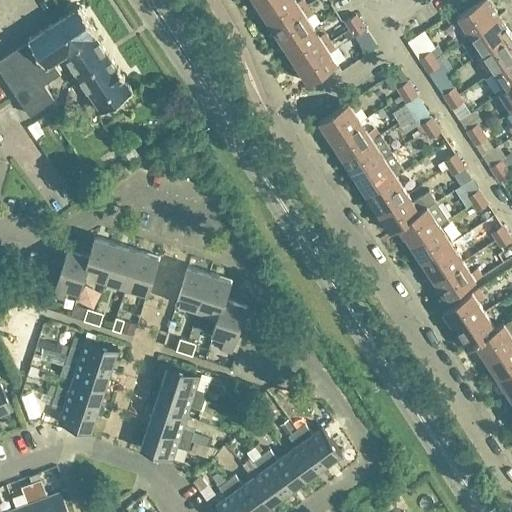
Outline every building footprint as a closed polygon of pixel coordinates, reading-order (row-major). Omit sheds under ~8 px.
[(255,0),(261,9),(273,0),(255,0)] [(273,27),(308,4),(305,0),(298,0),(297,1),(296,0),(273,0),(261,9),(273,27)] [(471,34),(500,15),(490,0),(480,0),(458,15),(459,15),(453,19),(458,27),(464,23),(471,34)] [(50,53),(94,25),(80,3),(36,32),(50,53)] [(284,45),(313,26),(308,16),(313,13),(308,4),(273,27),(284,45)] [(455,10),(446,16),(449,22),(453,19),(459,15),(458,15),(455,10)] [(345,20),(350,27),(361,21),(356,13),(345,20)] [(511,33),(500,15),(471,34),(462,40),(474,58),(476,57),(483,52),(482,52),(511,33)] [(366,28),(361,21),(350,27),(355,35),(366,28)] [(75,67),(105,47),(98,37),(101,35),(94,25),(50,53),(53,57),(64,50),(75,67)] [(296,63),(331,40),(325,31),(319,35),(313,26),(284,45),(296,63)] [(53,57),(50,53),(36,32),(29,36),(30,38),(0,57),(0,65),(31,114),(56,98),(43,77),(59,67),(53,57)] [(494,70),(511,58),(511,33),(482,52),(483,52),(494,70)] [(338,63),(330,51),(336,47),(331,40),(296,63),(309,82),(338,63)] [(120,67),(110,51),(108,52),(105,47),(75,67),(84,82),(81,84),(84,90),(120,67)] [(420,57),(424,64),(435,57),(431,50),(420,57)] [(440,64),(435,57),(424,64),(429,71),(440,64)] [(511,58),(494,70),(505,87),(506,88),(511,84),(511,58)] [(102,109),(134,88),(120,67),(84,90),(91,101),(95,98),(102,109)] [(397,87),(402,94),(413,87),(408,80),(397,87)] [(511,84),(506,88),(505,87),(500,91),(511,108),(511,84)] [(443,93),(448,100),(459,93),(454,86),(443,93)] [(407,101),(417,94),(413,87),(402,94),(407,101)] [(463,101),(459,93),(448,100),(453,108),(463,101)] [(407,101),(404,103),(411,113),(424,105),(417,94),(407,101)] [(361,120),(354,110),(361,105),(356,96),(320,120),(332,140),(361,120)] [(424,105),(411,113),(418,124),(421,123),(432,116),(424,105)] [(421,123),(425,130),(436,123),(432,116),(421,123)] [(344,158),(381,133),(376,126),(368,131),(361,120),(332,140),(344,158)] [(467,129),(472,136),(482,130),(478,122),(467,129)] [(441,130),(436,123),(425,130),(430,137),(441,130)] [(487,137),(482,130),(472,136),(476,144),(487,137)] [(356,176),(392,151),(381,133),(344,158),(356,176)] [(367,194),(396,175),(404,170),(392,151),(356,176),(367,194)] [(444,159),(449,166),(460,159),(455,152),(444,159)] [(465,166),(460,159),(449,166),(454,173),(465,166)] [(491,165),(495,173),(506,166),(501,159),(491,165)] [(511,173),(506,166),(495,173),(500,180),(511,173)] [(379,212),(408,193),(396,175),(367,194),(379,212)] [(473,202),(483,195),(479,188),(463,198),(467,205),(473,202)] [(400,226),(399,225),(420,211),(419,210),(436,199),(430,189),(413,200),(408,193),(379,212),(392,231),(400,226)] [(477,209),(488,202),(483,195),(473,202),(477,209)] [(411,243),(440,224),(439,223),(448,218),(436,199),(419,210),(420,211),(399,225),(400,226),(411,243)] [(423,261),(452,242),(440,224),(411,243),(423,261)] [(492,231),(496,238),(507,231),(502,224),(492,231)] [(511,239),(507,231),(496,238),(501,245),(511,239)] [(85,273),(105,279),(117,242),(96,235),(90,253),(90,254),(84,273),(85,273)] [(138,249),(117,242),(105,279),(126,286),(138,249)] [(435,279),(463,260),(452,242),(423,261),(435,279)] [(79,291),(85,273),(84,273),(90,254),(90,253),(68,247),(53,295),(52,295),(63,298),(62,298),(66,287),(79,291)] [(159,255),(138,249),(126,286),(147,293),(159,255)] [(447,298),(476,279),(483,274),(478,266),(471,271),(463,260),(435,279),(447,298)] [(198,309),(210,271),(188,265),(176,302),(198,309)] [(224,296),(226,297),(231,278),(210,271),(198,309),(218,315),(224,296)] [(485,310),(478,300),(486,295),(480,286),(443,310),(456,329),(485,310)] [(218,315),(212,334),(226,338),(222,349),(231,352),(247,303),(226,297),(224,296),(218,315)] [(84,319),(92,322),(96,310),(87,307),(84,319)] [(96,310),(92,322),(100,325),(104,312),(96,310)] [(497,328),(496,327),(485,310),(456,329),(468,348),(476,343),(475,342),(497,328)] [(112,328),(121,331),(125,319),(116,316),(112,328)] [(487,360),(511,343),(511,318),(511,317),(504,322),(496,327),(497,328),(475,342),(476,343),(487,360)] [(124,320),(121,331),(132,335),(136,324),(124,320)] [(111,368),(118,347),(87,337),(84,348),(72,344),(69,354),(111,368)] [(176,349),(184,352),(188,340),(180,337),(176,349)] [(188,340),(184,352),(192,355),(196,342),(188,340)] [(56,343),(54,349),(66,353),(68,347),(56,343)] [(499,378),(511,369),(511,343),(487,360),(499,378)] [(104,388),(111,368),(69,354),(65,364),(77,367),(74,378),(104,388)] [(196,385),(200,373),(169,363),(162,385),(205,398),(208,389),(196,385)] [(511,396),(511,395),(511,369),(499,378),(511,396)] [(97,409),(104,388),(74,378),(70,389),(58,385),(55,395),(97,409)] [(0,410),(10,405),(0,384),(0,410)] [(201,408),(205,398),(162,385),(155,405),(186,415),(190,404),(201,408)] [(91,430),(97,409),(55,395),(52,405),(64,408),(60,420),(91,430)] [(191,439),(194,430),(182,426),(186,415),(155,405),(149,426),(191,439)] [(289,418),(281,424),(289,435),(297,429),(289,418)] [(341,452),(323,426),(313,433),(305,423),(297,429),(323,465),(341,452)] [(191,439),(149,426),(142,447),(173,457),(177,447),(188,450),(191,439)] [(323,465),(297,429),(289,435),(296,445),(287,452),(306,478),(323,465)] [(195,441),(191,451),(206,456),(209,445),(195,441)] [(289,490),(262,454),(255,444),(246,451),(251,457),(242,463),(252,477),(271,503),(289,490)] [(306,478),(287,452),(278,459),(270,449),(262,454),(289,490),(306,478)] [(38,472),(28,476),(31,482),(40,479),(38,472)] [(258,511),(271,503),(252,477),(243,484),(235,474),(227,480),(250,511),(258,511)] [(201,475),(194,480),(200,490),(208,485),(201,475)] [(67,511),(60,491),(47,496),(40,479),(31,482),(41,511),(67,511)] [(250,511),(227,480),(219,486),(227,496),(217,503),(223,511),(250,511)] [(41,511),(31,482),(21,486),(27,503),(15,508),(16,511),(41,511)]
